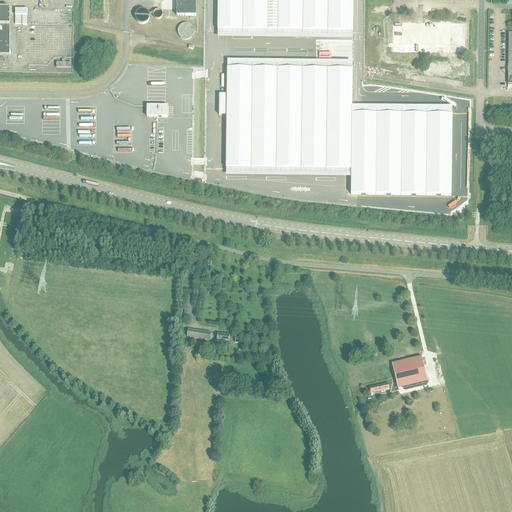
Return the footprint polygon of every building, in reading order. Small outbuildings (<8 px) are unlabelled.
[(195,15),(195,0),(175,0),(175,15),(195,15)] [(352,33),(352,0),(217,0),(217,33),(352,33)] [(0,54),(11,54),(11,24),(12,24),(12,7),(0,7),(0,54)] [(16,9),(16,24),(28,24),(28,9),(16,9)] [(155,12),(154,13),(154,14),(154,15),(154,16),(155,17),(155,18),(156,18),(157,19),(158,19),(159,19),(160,19),(161,18),(162,17),(162,16),(162,15),(162,14),(162,13),(161,13),(161,12),(160,11),(159,11),(158,11),(157,11),(156,11),(155,12)] [(147,20),(148,18),(148,17),(147,15),(146,14),(145,12),(143,12),(142,12),(141,12),(140,12),(138,13),(137,14),(136,15),(136,16),(136,18),(136,19),(136,20),(136,21),(137,22),(138,23),(139,23),(140,24),(142,24),(143,24),(144,23),(145,23),(146,22),(147,21),(147,20)] [(467,52),(468,21),(400,20),(400,26),(417,26),(416,37),(414,37),(414,42),(439,43),(439,51),(467,52)] [(193,34),(193,32),(193,31),(193,30),(192,28),(191,27),(190,26),(189,25),(188,25),(186,24),(184,25),(183,25),(182,25),(180,26),(179,27),(179,29),(178,30),(178,32),(178,34),(178,35),(179,36),(180,37),(181,38),(182,39),(184,40),(185,40),(187,40),(189,39),(190,38),(191,38),(192,36),(192,35),(193,34)] [(425,76),(466,77),(466,63),(425,62),(425,76)] [(352,114),(352,71),(227,71),(227,171),(352,171),(352,114)] [(146,117),(167,117),(167,106),(146,105),(146,117)] [(376,114),(352,114),(352,171),(352,195),(376,195),(376,114)] [(401,114),(376,114),(376,195),(401,195),(401,114)] [(426,114),(401,114),(401,195),(426,195),(426,114)] [(451,114),(426,114),(426,195),(451,195),(451,114)] [(192,295),(186,294),(184,318),(190,319),(192,295)] [(186,338),(209,342),(211,333),(188,329),(186,338)] [(216,341),(228,343),(229,335),(217,334),(216,341)] [(421,357),(392,364),(398,389),(427,382),(421,357)] [(374,392),(389,389),(388,384),(369,388),(370,392),(374,392)]
